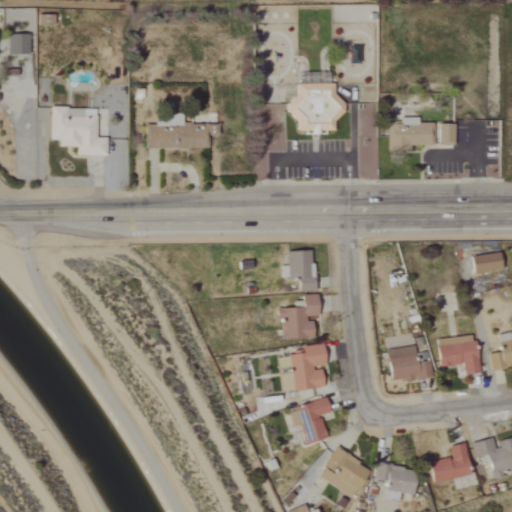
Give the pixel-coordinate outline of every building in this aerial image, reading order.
[(26,54),(25,36),(5,37),(5,55),(26,54)] [(356,47),(339,46),(338,65),(355,66),(356,47)] [(324,73),(298,74),(298,84),(292,84),(292,94),(282,105),(282,112),(292,121),(293,131),(304,131),(308,135),(316,134),(319,131),(331,131),(331,121),(341,110),(341,103),(331,94),(330,83),(324,84),(324,73)] [(102,156),(103,137),(92,137),(93,109),(46,108),(46,140),(55,140),(55,147),(73,147),(72,155),(102,156)] [(430,146),(430,122),(406,122),(406,124),(394,124),(394,125),(386,125),(386,147),(430,146)] [(452,123),(435,123),(436,144),(452,144),(452,123)] [(143,149),(205,149),(205,135),(211,135),(211,125),(178,124),(178,130),(157,129),(157,126),(143,126),(143,149)] [(310,250),(283,251),(283,266),(278,266),(278,278),(294,277),(294,291),(311,291),(310,250)] [(499,269),(496,252),(466,256),(469,274),(499,269)] [(276,339),(309,338),(308,318),(314,317),(313,295),(297,295),(298,307),(275,308),(276,339)] [(487,370),(511,364),(511,332),(493,336),(496,351),(484,354),(487,370)] [(475,373),(471,341),(432,346),(435,368),(459,364),(460,375),(475,373)] [(319,388),(317,367),(321,367),(318,344),(297,346),(298,351),(285,353),(287,373),(276,375),(278,391),(319,388)] [(382,350),(385,382),(427,377),(425,360),(419,360),(419,354),(412,355),(411,347),(382,350)] [(297,425),(301,444),(322,439),(317,415),(325,413),(322,400),(284,408),(289,427),(297,425)] [(511,470),(511,448),(508,437),(490,442),(489,437),(466,444),(471,458),(481,455),(488,478),(511,470)] [(427,484),(466,475),(459,443),(442,447),(445,458),(422,463),(427,484)] [(314,476),(347,498),(365,470),(333,449),(314,476)] [(410,470),(372,469),(372,481),(383,482),(382,492),(409,494),(410,470)]
